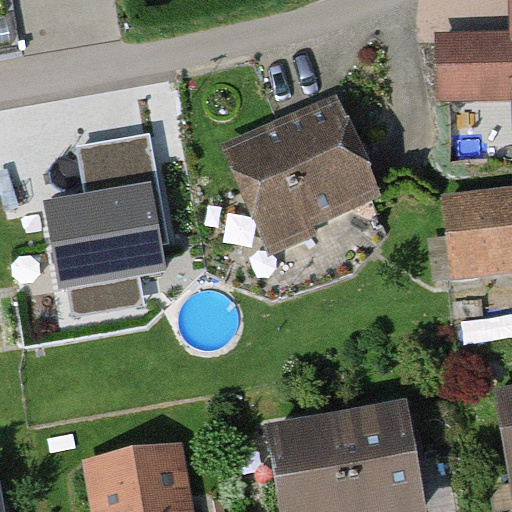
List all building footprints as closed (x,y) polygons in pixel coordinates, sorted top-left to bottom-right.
[(511,9),(511,10),(511,22),(511,43),(434,46),(437,114),(511,110),(511,9)] [(335,107),(218,157),(263,261),(380,210),(335,107)] [(160,276),(145,199),(49,218),(64,294),(160,276)] [(511,200),(444,207),(453,293),(511,287),(511,200)] [(420,511),(405,420),(264,445),(275,511),(420,511)] [(186,511),(177,456),(95,471),(103,511),(186,511)] [(12,511),(8,487),(0,488),(0,511),(12,511)]
